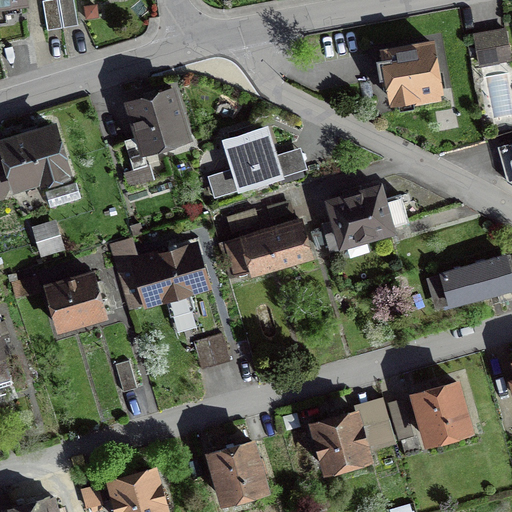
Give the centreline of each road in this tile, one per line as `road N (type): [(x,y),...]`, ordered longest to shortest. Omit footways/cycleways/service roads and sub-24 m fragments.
road 1 (residential): [(511,326),(0,469)]
road 2 (residential): [(511,218),(199,45)]
road 3 (residential): [(424,0),(199,45)]
road 4 (residential): [(199,45),(0,105)]
